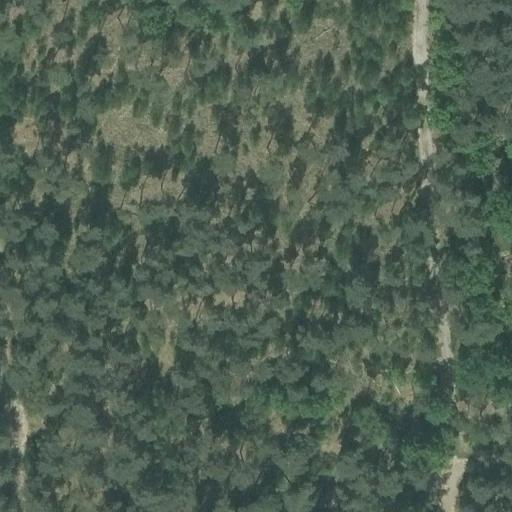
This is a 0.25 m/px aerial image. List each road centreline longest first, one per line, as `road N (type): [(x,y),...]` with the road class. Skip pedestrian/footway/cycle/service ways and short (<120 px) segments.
road 1 (track): [(443,0),(445,511)]
road 2 (track): [(0,330),(15,511)]
